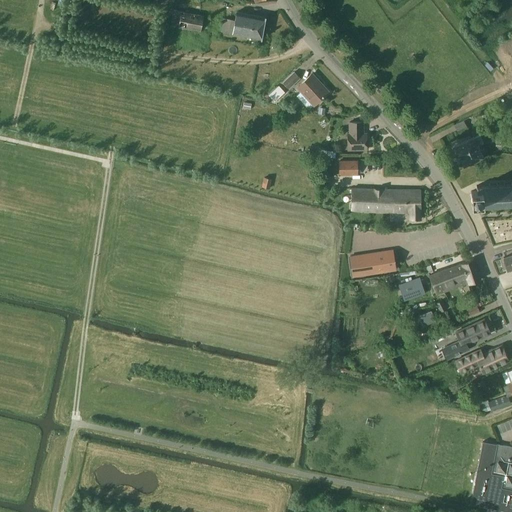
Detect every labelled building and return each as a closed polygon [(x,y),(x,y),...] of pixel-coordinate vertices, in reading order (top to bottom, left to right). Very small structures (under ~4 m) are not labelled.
[(181,12),(173,11),(170,26),(178,27),(178,28),(185,29),(194,31),(200,32),(200,31),(201,26),(203,17),(203,15),(181,11),(181,12)] [(232,34),(261,39),(265,17),(236,12),(232,34)] [(202,26),(200,31),(200,32),(207,34),(206,37),(215,39),(217,27),(209,25),(208,28),(202,26)] [(140,43),(149,45),(151,37),(141,35),(140,43)] [(288,89),(300,78),(294,71),(282,82),(288,89)] [(313,106),(328,91),(312,73),(297,88),(313,106)] [(279,97),(273,90),(268,95),(272,100),(274,102),(279,97)] [(456,131),(466,126),(463,121),(454,125),(456,131)] [(362,122),(349,122),(349,134),(347,134),(347,150),(366,150),(366,134),(362,134),(362,122)] [(480,135),(474,137),(455,145),(464,166),(483,157),(478,146),(483,143),(480,135)] [(338,161),(338,175),(356,175),(356,161),(338,161)] [(264,177),(262,187),(270,189),(272,179),(264,177)] [(470,192),(471,195),(471,203),(478,203),(478,207),(511,204),(511,185),(477,187),(477,191),(471,191),(470,192)] [(351,211),(386,212),(386,201),(394,201),(394,195),(386,195),(386,188),(351,188),(351,211)] [(386,201),(386,212),(409,213),(408,219),(420,219),(421,189),(386,188),(386,195),(394,195),(394,201),(386,201)] [(349,257),(352,276),(396,269),(393,250),(349,257)] [(511,254),(503,257),(507,270),(511,268),(511,254)] [(436,295),(480,279),(473,259),(460,264),(429,274),(436,295)] [(386,278),(389,283),(396,279),(392,274),(386,278)] [(419,278),(406,283),(398,285),(404,301),(425,294),(419,278)] [(447,309),(442,300),(435,304),(440,312),(447,309)] [(469,316),(479,311),(477,306),(467,310),(469,316)] [(431,311),(418,316),(423,327),(435,322),(431,311)] [(442,348),(447,359),(469,349),(466,344),(490,333),(484,319),(455,332),(459,340),(444,347),(442,348)] [(455,360),(458,367),(461,373),(479,365),(482,372),(509,360),(502,345),(482,354),(480,349),(455,360)] [(507,383),(502,385),(507,396),(507,397),(508,397),(511,395),(511,368),(506,371),(510,382),(511,382),(507,383)] [(507,396),(488,402),(491,409),(491,410),(510,403),(508,397),(507,397),(507,396)] [(511,511),(511,446),(496,444),(482,441),(470,505),(511,511)]
